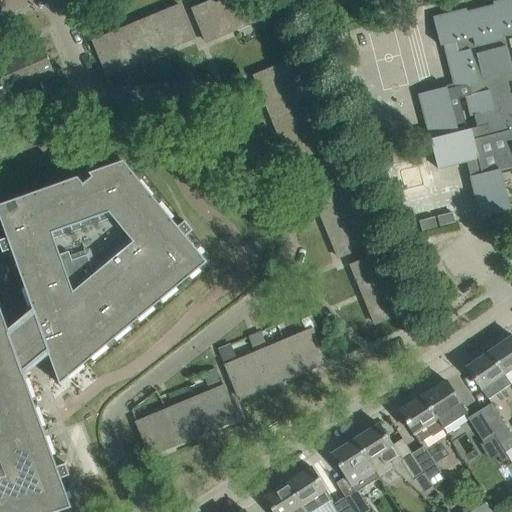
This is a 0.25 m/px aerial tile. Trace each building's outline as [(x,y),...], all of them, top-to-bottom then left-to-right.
[(235,30),(222,0),(194,12),(193,9),(192,9),(206,42),(207,42),(206,39),(219,33),(220,36),(235,30)] [(223,0),(222,0),(235,30),(234,27),(248,22),(249,24),(264,18),(256,0),(223,0)] [(440,46),(446,45),(448,55),(446,55),(454,85),(419,94),(438,169),(466,161),(480,217),(510,210),(500,170),(511,166),(511,0),(503,0),(493,3),(494,6),(467,13),(466,10),(433,18),(440,46)] [(180,9),(152,20),(164,50),(165,50),(163,47),(177,42),(178,44),(193,38),(179,5),(178,5),(180,9)] [(152,20),(123,32),(135,62),(136,62),(135,59),(148,53),(149,56),(164,50),(152,20)] [(94,41),(93,41),(106,74),(107,73),(106,71),(120,65),(121,68),(135,62),(123,32),(95,44),(94,41)] [(40,41),(17,51),(31,85),(55,75),(40,41)] [(17,51),(0,58),(0,76),(8,95),(11,103),(16,101),(12,93),(31,85),(17,51)] [(299,91),(287,62),(254,76),(254,77),(257,76),(262,89),(260,90),(266,105),(299,91)] [(0,76),(0,98),(8,95),(0,76)] [(62,81),(52,85),(56,94),(66,90),(62,81)] [(311,120),(299,91),(266,105),(266,106),(269,104),(274,118),(272,119),(278,134),(311,120)] [(20,99),(11,103),(15,112),(24,108),(20,99)] [(11,103),(2,107),(6,116),(15,112),(11,103)] [(323,149),(311,120),(278,134),(281,133),(286,146),(283,147),(290,163),(323,149)] [(355,183),(343,154),(302,171),(303,172),(306,170),(312,182),(308,184),(314,200),(355,183)] [(17,198),(0,204),(0,220),(6,238),(0,239),(0,247),(2,252),(10,249),(13,256),(31,309),(24,315),(20,318),(39,362),(41,361),(48,355),(59,384),(181,283),(188,277),(206,262),(185,236),(192,230),(184,221),(177,227),(173,221),(162,209),(122,161),(88,173),(91,177),(84,183),(83,184),(77,177),(18,198),(17,198)] [(366,212),(355,183),(314,200),(318,199),(324,211),(319,213),(326,229),(366,212)] [(378,241),(366,212),(326,229),(330,227),(335,239),(331,241),(338,257),(378,241)] [(452,212),(437,216),(440,226),(455,222),(452,212)] [(434,217),(419,221),(422,231),(437,227),(434,217)] [(380,253),(350,265),(351,267),(354,265),(359,279),(356,280),(362,294),(392,282),(380,253)] [(368,308),(375,324),(408,310),(407,309),(404,310),(392,282),(362,294),(363,295),(365,294),(371,307),(368,308)] [(0,305),(0,511),(53,511),(70,507),(60,478),(69,475),(64,463),(56,466),(23,375),(39,362),(20,318),(10,325),(0,305)] [(299,319),(298,319),(302,329),(303,329),(310,326),(314,324),(315,324),(310,314),(299,319)] [(313,333),(284,345),(297,374),(296,371),(309,366),(310,369),(326,362),(312,329),(311,330),(313,333)] [(511,335),(511,336),(488,352),(510,383),(511,386),(511,335)] [(284,345),(255,357),(268,386),(269,386),(267,383),(281,378),(282,380),(297,374),(284,345)] [(486,398),(510,383),(488,352),(466,367),(486,398)] [(226,365),(225,365),(239,398),(240,398),(239,395),(252,390),(253,392),(268,386),(255,357),(227,368),(226,365)] [(465,411),(446,380),(421,396),(441,427),(465,411)] [(223,390),(195,401),(208,431),(207,428),(220,423),(221,425),(236,419),(223,386),(222,386),(223,390)] [(418,441),(441,427),(421,396),(399,411),(418,441)] [(195,401),(166,413),(179,443),(178,440),(192,435),(193,437),(208,431),(195,401)] [(511,434),(491,402),(479,410),(505,451),(506,451),(501,443),(511,435),(511,434)] [(505,451),(479,410),(468,417),(493,459),(505,451)] [(166,413),(138,425),(137,422),(136,422),(150,455),(151,455),(150,452),(163,447),(164,449),(179,443),(166,413)] [(392,445),(378,423),(354,439),(368,460),(378,476),(391,467),(423,496),(434,489),(401,439),(392,445)] [(402,438),(401,439),(434,489),(435,489),(432,484),(441,478),(438,473),(440,472),(424,445),(412,453),(402,438)] [(368,460),(354,439),(331,453),(351,484),(374,470),(378,476),(368,460)] [(330,498),(311,467),(287,481),(306,511),(308,511),(318,505),(330,498)] [(306,511),(287,481),(264,497),(273,511),(306,511)] [(370,511),(356,489),(344,497),(353,511),(370,511)] [(353,511),(344,497),(332,505),(337,511),(353,511)]
